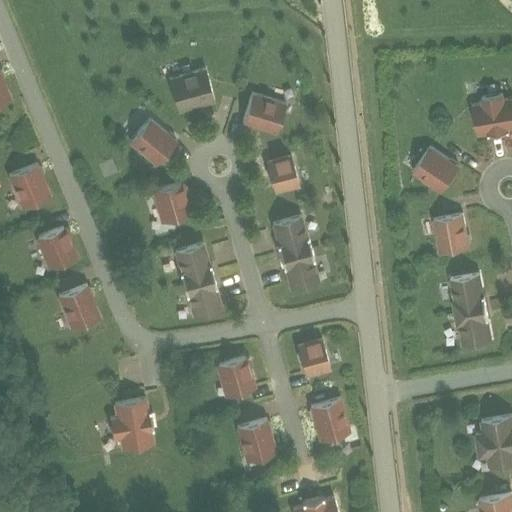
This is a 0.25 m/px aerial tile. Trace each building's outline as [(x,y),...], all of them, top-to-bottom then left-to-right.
[(0,68),(0,107),(16,102),(3,67),(0,68)] [(173,80),(183,109),(220,96),(210,67),(173,80)] [(472,99),(477,130),(511,124),(511,84),(485,89),(487,96),(472,99)] [(259,94),(250,121),(284,133),(293,107),(259,94)] [(136,142),(166,163),(182,140),(152,120),(136,142)] [(461,161),(434,139),(414,165),(442,186),(461,161)] [(295,152),(272,161),(282,190),(306,182),(295,152)] [(18,179),(31,210),(55,200),(43,169),(18,179)] [(160,195),(171,226),(195,217),(184,187),(160,195)] [(435,250),(472,247),(468,209),(432,212),(435,250)] [(303,215),(274,224),(285,256),(314,247),(303,215)] [(55,266),(79,258),(68,225),(44,233),(55,266)] [(219,271),(210,240),(183,248),(193,279),(219,271)] [(314,247),(285,256),(295,290),(322,282),(314,247)] [(457,308),(492,301),(483,263),(449,270),(457,308)] [(229,306),(219,271),(193,279),(203,314),(229,306)] [(94,284),(67,294),(79,327),(106,317),(94,284)] [(465,346),(500,339),(492,301),(457,308),(465,346)] [(299,346),(309,375),(333,367),(323,338),(299,346)] [(249,355),(224,362),(234,395),(259,388),(249,355)] [(130,446),(159,445),(156,397),(126,400),(128,413),(118,414),(119,434),(130,434),(130,446)] [(342,397),(315,405),(325,440),(352,432),(342,397)] [(476,429),(477,442),(511,437),(511,410),(482,414),(483,428),(476,429)] [(271,417),(243,425),(252,459),(280,452),(271,417)] [(511,460),(511,437),(477,442),(479,453),(486,452),(487,463),(511,460)] [(482,511),(511,511),(511,488),(481,492),(482,511)] [(345,511),(340,493),(295,505),(296,511),(345,511)]
